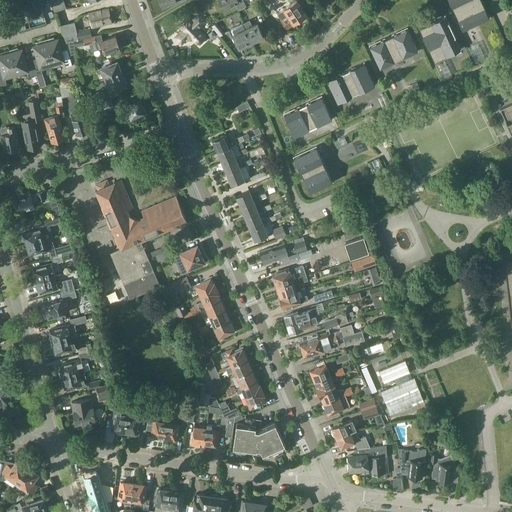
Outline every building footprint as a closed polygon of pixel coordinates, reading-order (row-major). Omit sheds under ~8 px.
[(18,0),(25,21),(43,16),(38,0),(18,0)] [(52,0),(50,1),(54,12),(66,8),(63,0),(52,0)] [(224,11),(238,5),(240,10),(246,7),(244,2),(240,4),(240,3),(243,1),(244,1),(242,0),(220,0),(219,1),(224,11)] [(242,0),(244,1),(243,1),(247,7),(251,5),(255,15),(263,12),(259,2),(260,1),(260,0),(242,0)] [(449,0),(462,29),(488,17),(480,0),(449,0)] [(297,1),(284,9),(278,14),(281,20),(282,19),(287,27),(293,23),(306,15),(297,1)] [(89,13),(92,28),(112,23),(109,9),(89,13)] [(183,30),(175,38),(182,45),(187,40),(192,40),(196,45),(201,44),(204,41),(205,36),(197,29),(205,22),(198,15),(191,22),(187,18),(179,26),(183,30)] [(455,36),(448,22),(445,16),(419,28),(422,34),(429,49),(434,60),(460,48),(454,37),(455,36)] [(242,23),(251,43),(263,37),(257,23),(251,26),(249,20),(242,23)] [(74,41),(92,36),(90,28),(77,31),(75,21),(61,25),(66,42),(73,40),(74,41)] [(225,33),(216,22),(212,26),(220,36),(225,33)] [(251,43),(242,24),(242,23),(231,28),(230,30),(239,48),(251,43)] [(394,60),(408,54),(417,50),(407,28),(370,45),(380,67),(394,61),(394,60)] [(95,35),(92,36),(74,41),(75,47),(84,45),(85,45),(97,42),(95,35)] [(116,36),(101,41),(102,42),(97,44),(99,50),(104,48),(105,53),(120,48),(116,36)] [(64,60),(66,67),(72,65),(68,50),(62,51),(58,39),(55,40),(54,38),(54,37),(45,40),(52,64),(64,60)] [(38,58),(32,60),(36,76),(43,74),(42,71),(53,67),(52,64),(45,40),(37,42),(37,43),(38,45),(34,46),(38,58)] [(36,76),(32,60),(26,62),(23,49),(19,50),(18,48),(18,47),(10,50),(16,74),(28,71),(30,77),(36,76)] [(0,62),(2,69),(0,69),(0,84),(1,86),(7,84),(5,77),(16,74),(10,50),(1,52),(1,53),(2,55),(0,55),(0,62)] [(83,66),(85,74),(100,69),(97,61),(83,66)] [(106,81),(121,74),(116,62),(101,68),(106,81)] [(352,95),(360,91),(374,85),(364,63),(327,80),(338,102),(352,95)] [(126,86),(121,74),(106,81),(111,92),(126,86)] [(72,82),(59,85),(61,97),(74,94),(72,82)] [(110,98),(108,91),(94,95),(96,102),(110,98)] [(56,113),(64,112),(61,97),(56,98),(57,100),(55,100),(56,107),(55,107),(56,113)] [(317,125),(322,123),(331,119),(321,97),(284,114),(295,136),(309,129),(317,125)] [(96,102),(87,105),(86,105),(87,108),(87,110),(90,119),(114,113),(113,111),(115,111),(110,98),(96,102)] [(32,120),(23,122),(28,149),(31,149),(33,150),(36,149),(37,148),(40,147),(35,121),(36,121),(42,120),(38,99),(29,101),(32,119),(32,120)] [(143,107),(142,107),(139,101),(119,111),(124,123),(139,116),(140,117),(144,115),(145,112),(143,107)] [(511,102),(500,108),(511,134),(511,102)] [(52,116),(44,119),(47,129),(51,143),(53,143),(54,142),(56,143),(58,142),(59,141),(64,139),(66,139),(59,114),(58,114),(52,116)] [(77,135),(88,132),(84,117),(78,119),(76,114),(70,116),(77,135)] [(8,152),(13,151),(12,150),(19,149),(17,138),(18,138),(17,132),(16,127),(10,128),(11,133),(1,135),(3,143),(5,143),(6,151),(8,151),(8,152)] [(217,152),(231,146),(237,144),(249,139),(246,134),(236,138),(233,132),(212,141),(217,152)] [(261,133),(256,135),(258,140),(260,141),(264,139),(261,133)] [(241,155),(240,151),(237,144),(231,146),(217,152),(222,164),(236,158),(236,157),(241,155)] [(316,147),(294,157),(310,192),(332,182),(316,147)] [(240,168),(236,158),(222,164),(226,174),(240,168)] [(245,166),(240,168),(226,174),(231,185),(245,179),(250,177),(245,166)] [(250,177),(252,181),(266,175),(265,172),(262,171),(250,177)] [(98,189),(96,190),(113,231),(121,249),(112,253),(111,253),(120,274),(123,282),(124,282),(130,296),(130,297),(134,295),(135,295),(146,290),(158,285),(158,286),(159,286),(159,285),(150,265),(151,264),(150,262),(149,263),(147,259),(145,254),(145,253),(140,242),(141,241),(147,239),(167,230),(175,226),(187,221),(176,196),(142,211),(145,216),(140,219),(138,218),(137,220),(135,220),(131,219),(130,217),(131,215),(129,215),(127,209),(133,207),(130,200),(129,199),(128,200),(126,201),(124,196),(126,195),(128,195),(127,195),(121,180),(115,182),(111,183),(109,185),(107,180),(106,181),(96,185),(97,188),(98,189)] [(56,198),(53,189),(37,193),(15,200),(19,212),(34,207),(33,201),(38,200),(38,201),(46,199),(46,200),(56,198)] [(240,206),(254,200),(250,190),(236,196),(240,206)] [(369,192),(362,195),(372,217),(380,213),(369,192)] [(254,200),(240,206),(245,218),(259,212),(254,200)] [(344,210),(351,231),(362,227),(356,210),(353,211),(352,208),(344,210)] [(276,218),(282,216),(281,212),(275,215),(268,218),(267,216),(262,219),(259,212),(245,218),(250,230),(264,224),(269,222),(270,222),(277,220),(276,218)] [(43,223),(44,228),(24,233),(28,245),(49,239),(47,232),(46,232),(45,231),(50,230),(49,226),(54,225),(56,224),(56,223),(62,221),(61,216),(54,218),(44,220),(45,222),(43,223)] [(19,227),(21,225),(21,222),(19,219),(16,219),(13,221),(13,225),(15,227),(19,227)] [(267,230),(264,224),(250,230),(255,242),(274,233),(277,240),(287,236),(283,226),(273,230),(272,228),(267,230)] [(299,228),(297,224),(289,227),(291,232),(299,228)] [(363,236),(344,242),(350,259),(369,252),(363,236)] [(306,249),(307,250),(303,237),(285,243),(260,251),(262,257),(270,254),(271,256),(279,254),(280,254),(288,252),(288,254),(291,253),(293,252),(292,251),(300,248),(301,251),(306,249)] [(49,239),(28,245),(31,256),(51,250),(49,245),(51,244),(49,239)] [(172,243),(166,245),(168,250),(178,246),(176,241),(172,243)] [(181,251),(173,254),(182,274),(191,270),(190,268),(204,261),(197,245),(181,252),(181,251)] [(52,249),(54,255),(64,253),(62,246),(52,249)] [(270,254),(262,257),(264,264),(266,263),(267,265),(271,263),(271,261),(279,259),(283,258),(284,261),(295,257),(294,254),(298,253),(307,250),(306,249),(301,251),(300,248),(292,251),(293,252),(291,253),(288,254),(288,252),(280,254),(279,254),(271,256),(270,254)] [(311,249),(299,253),(301,259),(313,255),(311,249)] [(168,251),(156,256),(158,261),(170,256),(168,251)] [(377,264),(373,254),(356,260),(360,270),(377,264)] [(54,264),(63,261),(62,256),(52,258),(54,264)] [(36,281),(53,276),(52,271),(54,271),(52,264),(33,269),(36,281)] [(296,268),(295,267),(289,269),(288,268),(282,270),(282,271),(272,274),(274,278),(272,279),(274,286),(276,285),(276,286),(293,281),(294,281),(307,277),(303,265),(296,268)] [(53,276),(36,281),(39,293),(60,288),(61,293),(71,290),(69,284),(61,286),(60,282),(55,283),(53,276)] [(169,293),(191,284),(187,276),(166,285),(169,293)] [(293,281),(276,286),(277,289),(276,290),(278,297),(296,292),(296,291),(302,289),(300,282),(307,280),(307,277),(294,281),(293,281)] [(213,283),(211,278),(190,287),(191,291),(198,288),(201,295),(217,288),(215,283),(213,283)] [(370,293),(371,297),(382,294),(389,292),(386,284),(369,289),(370,293)] [(201,295),(203,301),(198,304),(199,308),(205,305),(220,299),(218,294),(219,293),(217,288),(201,295)] [(331,290),(313,296),(315,302),(333,296),(331,290)] [(62,294),(63,299),(49,303),(42,305),(44,312),(47,311),(48,317),(65,313),(64,307),(65,306),(66,307),(70,306),(72,302),(71,298),(77,296),(75,291),(62,294)] [(298,298),(296,292),(278,297),(280,304),(282,304),(283,308),(293,305),(308,300),(306,295),(298,298)] [(348,295),(349,298),(353,297),(354,301),(362,299),(361,295),(360,292),(348,295)] [(393,305),(389,292),(382,294),(386,307),(393,305)] [(101,309),(107,307),(104,299),(98,302),(101,309)] [(220,299),(205,305),(210,316),(225,309),(220,299)] [(190,317),(188,313),(183,303),(175,306),(180,316),(184,315),(186,319),(190,317)] [(387,316),(396,313),(393,305),(384,308),(387,316)] [(318,308),(309,310),(299,314),(297,312),(284,316),(287,324),(311,317),(313,317),(319,314),(318,308)] [(210,316),(213,322),(207,325),(208,328),(214,326),(229,320),(225,309),(210,316)] [(326,329),(339,324),(339,326),(348,322),(346,315),(342,313),(335,316),(335,317),(330,319),(329,318),(326,319),(325,321),(324,322),(326,329)] [(85,314),(70,319),(71,325),(87,321),(85,314)] [(311,317),(287,324),(287,326),(286,327),(286,328),(287,332),(288,333),(289,332),(290,333),(314,326),(313,323),(320,321),(322,320),(322,318),(321,315),(320,314),(319,314),(313,317),(311,317)] [(206,333),(210,331),(209,329),(214,327),(221,341),(227,338),(225,335),(234,331),(229,320),(214,326),(208,328),(207,325),(203,327),(206,333)] [(389,324),(394,339),(404,335),(399,320),(389,324)] [(53,341),(70,337),(73,336),(69,324),(50,329),(53,341)] [(341,330),(343,336),(354,333),(352,324),(340,327),(341,330)] [(201,331),(202,334),(202,335),(206,333),(203,327),(192,332),(193,335),(199,332),(201,331)] [(343,336),(341,330),(327,335),(327,333),(319,335),(299,341),(299,342),(298,344),(299,347),(301,348),(302,349),(337,338),(343,336)] [(362,331),(354,333),(343,336),(345,346),(365,340),(362,331)] [(199,332),(193,335),(198,346),(203,344),(200,335),(199,332)] [(56,353),(76,348),(73,336),(70,337),(53,341),(56,353)] [(337,338),(302,349),(304,357),(331,348),(331,347),(339,344),(337,338)] [(79,354),(93,351),(91,343),(86,344),(87,346),(78,348),(79,354)] [(232,348),(225,351),(221,353),(223,358),(227,356),(231,366),(247,359),(242,348),(233,352),(232,348)] [(79,354),(80,359),(59,365),(63,377),(80,373),(85,371),(81,359),(90,357),(90,359),(94,358),(93,351),(79,354)] [(351,359),(349,353),(335,357),(337,363),(351,359)] [(247,359),(231,366),(227,368),(226,369),(227,370),(228,373),(234,371),(236,377),(251,370),(247,359)] [(314,363),(316,368),(310,370),(315,381),(330,375),(324,359),(314,363)] [(410,372),(405,359),(379,370),(384,383),(394,378),(397,384),(381,390),(391,414),(424,401),(414,377),(409,379),(407,373),(410,372)] [(211,375),(217,372),(218,372),(212,360),(205,363),(206,365),(211,375)] [(349,364),(343,367),(346,373),(352,371),(349,364)] [(256,380),(251,370),(236,377),(241,387),(256,380)] [(218,372),(217,372),(211,375),(215,385),(222,382),(218,372)] [(81,379),(80,373),(63,377),(66,390),(85,384),(83,378),(81,379)] [(1,375),(0,375),(0,390),(8,399),(14,394),(13,393),(15,390),(1,375)] [(330,375),(315,381),(317,386),(316,387),(318,392),(335,385),(330,375)] [(88,389),(103,385),(101,379),(87,383),(88,389)] [(235,386),(230,388),(233,394),(236,393),(237,392),(238,394),(243,392),(245,397),(262,389),(259,384),(258,384),(256,380),(241,387),(236,389),(235,386)] [(204,394),(205,393),(206,384),(198,383),(196,399),(204,400),(204,394)] [(109,392),(111,391),(109,384),(96,388),(99,401),(110,398),(109,392)] [(335,385),(318,392),(320,397),(321,397),(324,402),(344,394),(344,393),(339,396),(335,385)] [(262,389),(245,397),(250,407),(265,400),(262,395),(264,394),(262,389)] [(0,404),(1,404),(2,405),(8,399),(0,390),(0,404)] [(344,394),(324,402),(328,413),(349,404),(345,396),(346,395),(345,393),(344,394)] [(216,397),(211,397),(210,404),(209,406),(214,407),(221,407),(216,397)] [(73,411),(76,424),(96,420),(94,407),(90,408),(88,398),(72,401),(74,411),(73,411)] [(126,414),(121,413),(122,408),(116,408),(117,398),(110,398),(109,408),(115,409),(112,429),(125,431),(128,414),(126,414)] [(362,411),(377,406),(374,399),(359,403),(362,411)] [(140,412),(148,413),(149,403),(142,401),(140,412)] [(188,421),(190,403),(184,403),(182,420),(188,421)] [(195,411),(196,404),(190,403),(188,421),(193,422),(195,411)] [(228,418),(228,419),(226,435),(226,436),(232,437),(234,422),(235,416),(238,415),(239,414),(236,407),(231,410),(228,404),(221,408),(223,414),(225,417),(228,418)] [(377,406),(362,411),(364,419),(379,414),(377,406)] [(126,414),(128,414),(125,431),(137,433),(140,413),(134,412),(135,410),(127,409),(126,414)] [(220,427),(219,426),(219,430),(223,430),(222,434),(226,435),(228,419),(228,418),(225,417),(223,414),(222,414),(221,425),(220,427)] [(155,417),(155,420),(152,435),(166,437),(168,422),(168,419),(155,417)] [(256,419),(245,417),(244,423),(236,422),(232,448),(256,452),(257,449),(261,449),(264,456),(286,446),(274,421),(260,427),(260,426),(255,425),(256,419)] [(336,437),(356,429),(354,425),(355,425),(354,424),(358,423),(357,418),(353,419),(352,419),(332,427),(336,437)] [(180,423),(168,422),(166,437),(177,439),(180,423)] [(220,427),(221,425),(214,424),(214,426),(207,425),(207,427),(204,443),(217,445),(219,430),(219,426),(220,427)] [(204,443),(207,427),(195,425),(192,443),(204,445),(204,443)] [(356,429),(336,437),(340,446),(354,441),(357,448),(366,447),(369,446),(365,436),(359,438),(356,429)] [(369,446),(366,447),(367,457),(371,457),(372,470),(372,473),(388,472),(387,456),(397,455),(396,442),(386,444),(386,445),(369,447),(369,446)] [(366,447),(357,448),(358,449),(354,449),(355,454),(349,455),(350,470),(352,472),(372,470),(371,457),(367,457),(366,447)] [(417,451),(398,448),(399,454),(399,457),(399,458),(402,472),(402,474),(409,475),(409,476),(414,477),(413,478),(419,479),(420,477),(421,478),(423,461),(424,461),(426,450),(417,448),(417,451)] [(458,473),(453,460),(451,454),(443,458),(436,456),(436,453),(430,453),(429,461),(433,461),(431,476),(437,476),(436,480),(456,482),(458,473)] [(17,483),(29,466),(23,462),(22,464),(17,460),(12,467),(7,464),(8,462),(3,460),(4,460),(1,459),(1,460),(0,459),(0,479),(4,480),(7,476),(17,483)] [(29,466),(17,483),(32,493),(38,485),(33,481),(37,475),(33,471),(34,470),(29,466)] [(104,492),(116,493),(117,486),(102,483),(99,472),(85,476),(86,478),(84,479),(86,486),(88,486),(90,493),(90,494),(91,495),(104,492)] [(119,497),(125,499),(124,504),(131,505),(132,500),(134,483),(121,481),(119,497)] [(134,483),(132,500),(144,502),(146,485),(134,483)] [(148,511),(160,511),(160,510),(167,511),(168,511),(169,507),(171,490),(158,488),(155,511),(149,510),(148,511)] [(171,490),(169,507),(168,511),(186,511),(187,505),(181,504),(183,492),(171,490)] [(110,511),(107,501),(115,499),(116,493),(104,492),(91,495),(94,507),(95,510),(93,510),(93,511),(110,511)] [(204,511),(207,494),(198,493),(198,495),(195,494),(192,511),(204,511)] [(217,511),(220,496),(207,494),(204,511),(217,511)] [(228,511),(231,499),(228,499),(228,497),(227,497),(226,496),(222,495),(221,496),(220,496),(217,511),(228,511)] [(23,500),(13,506),(16,511),(20,510),(24,508),(27,506),(28,506),(25,500),(24,499),(23,500)] [(27,506),(24,508),(24,509),(25,511),(46,511),(43,499),(34,502),(30,503),(31,504),(28,506),(27,506)] [(241,511),(254,511),(256,502),(243,500),(241,511)] [(254,511),(266,511),(268,504),(256,502),(254,511)]
